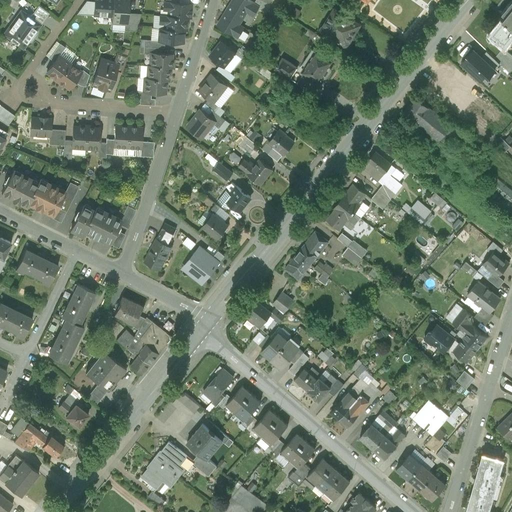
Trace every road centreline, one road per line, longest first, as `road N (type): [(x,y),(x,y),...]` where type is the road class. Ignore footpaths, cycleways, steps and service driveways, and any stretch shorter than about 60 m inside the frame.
road 1 (tertiary): [(206,326),(468,0)]
road 2 (residential): [(413,511),(206,326)]
road 3 (residential): [(176,112),(65,104),(28,86),(27,71),(81,0)]
road 4 (tertiary): [(56,511),(206,326)]
road 5 (residential): [(122,274),(176,112)]
road 6 (residential): [(487,392),(452,511)]
